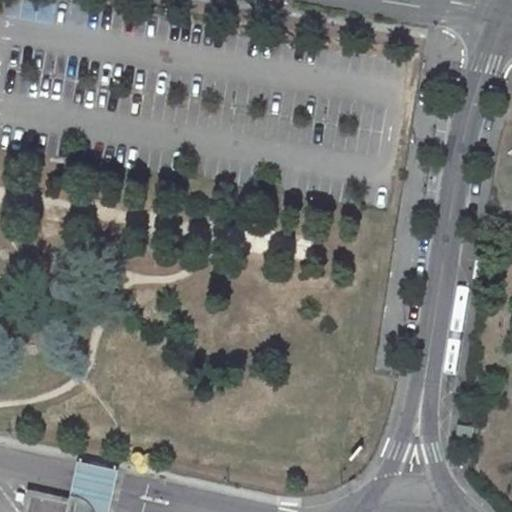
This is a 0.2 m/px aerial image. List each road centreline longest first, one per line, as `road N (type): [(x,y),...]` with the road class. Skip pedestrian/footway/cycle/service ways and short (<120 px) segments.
road 1 (unclassified): [(508,0),(463,137),(422,392)]
road 2 (unclassified): [(422,392),(370,503)]
